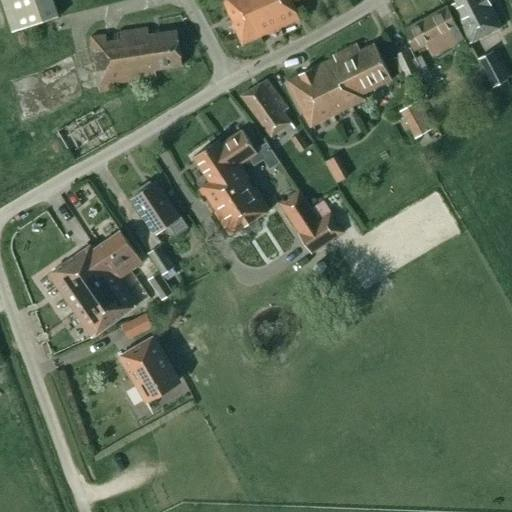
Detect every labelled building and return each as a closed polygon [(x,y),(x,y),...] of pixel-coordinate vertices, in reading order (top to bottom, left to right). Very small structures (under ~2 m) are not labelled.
[(1,0),(12,33),(59,17),(53,0),(1,0)] [(222,0),(242,45),(300,20),(292,2),(296,0),(222,0)] [(488,0),(455,0),(456,2),(450,5),(470,44),(502,27),(488,0)] [(464,41),(447,7),(404,29),(414,49),(424,43),(432,58),(464,41)] [(182,66),(177,31),(151,35),(150,30),(95,39),(104,94),(111,93),(111,84),(129,81),(130,83),(140,81),(140,79),(158,76),(157,70),(182,66)] [(333,58),(287,81),(310,127),(365,99),(363,96),(393,82),(374,44),(355,54),(351,46),(331,56),(333,58)] [(395,55),(403,72),(405,77),(416,71),(419,77),(429,72),(421,56),(412,60),(407,49),(395,55)] [(492,52),(479,59),(490,80),(504,73),(492,52)] [(267,79),(241,97),(270,141),(292,127),(284,118),(289,113),(267,79)] [(434,128),(419,101),(399,112),(415,139),(434,128)] [(117,137),(101,108),(90,114),(90,112),(57,130),(74,160),(117,137)] [(214,213),(229,236),(270,211),(255,188),(253,190),(247,181),(249,180),(240,165),(257,153),(242,131),(221,144),(219,141),(193,157),(210,182),(199,190),(203,196),(205,195),(216,211),(214,213)] [(299,135),(290,140),(299,153),(308,148),(299,135)] [(336,153),(325,158),(335,180),(347,174),(336,153)] [(179,217),(156,182),(143,190),(141,187),(132,193),(134,196),(131,198),(154,235),(171,224),(178,234),(188,228),(180,216),(179,217)] [(319,220),(310,208),(298,189),(277,203),(310,254),(343,232),(330,212),(319,220)] [(118,281),(120,280),(143,264),(120,231),(96,248),(95,249),(118,281)] [(95,249),(96,248),(93,244),(48,275),(92,338),(138,306),(120,280),(118,281),(95,249)] [(175,267),(160,245),(148,254),(162,276),(175,267)] [(173,293),(159,274),(149,281),(162,301),(173,293)] [(313,283),(323,298),(330,293),(321,278),(313,283)] [(143,315),(121,325),(128,339),(150,329),(143,315)] [(179,381),(154,338),(118,358),(144,401),(179,381)]
